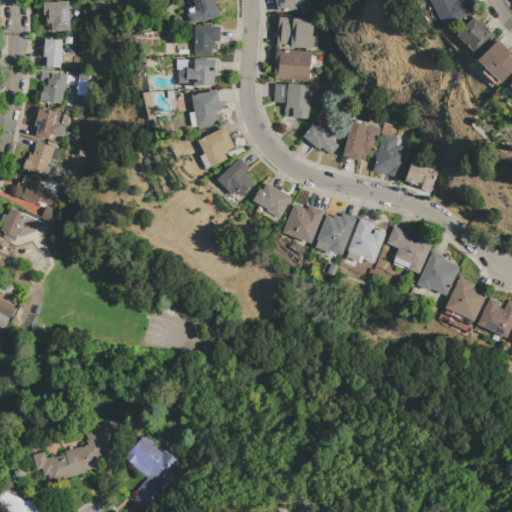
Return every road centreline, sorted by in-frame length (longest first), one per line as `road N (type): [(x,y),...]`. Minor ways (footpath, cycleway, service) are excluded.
road 1 (residential): [(252,0),(248,80),(256,124),(281,160),(328,183),(423,209)]
road 2 (residential): [(14,0),(14,85),(0,152)]
